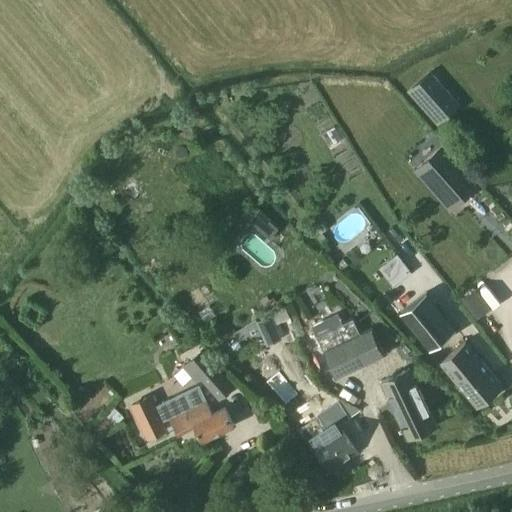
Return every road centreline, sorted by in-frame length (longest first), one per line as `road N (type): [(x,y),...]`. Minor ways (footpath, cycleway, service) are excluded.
road 1 (tertiary): [(335,511),(511,472)]
road 2 (unknown): [(510,372),(417,247)]
